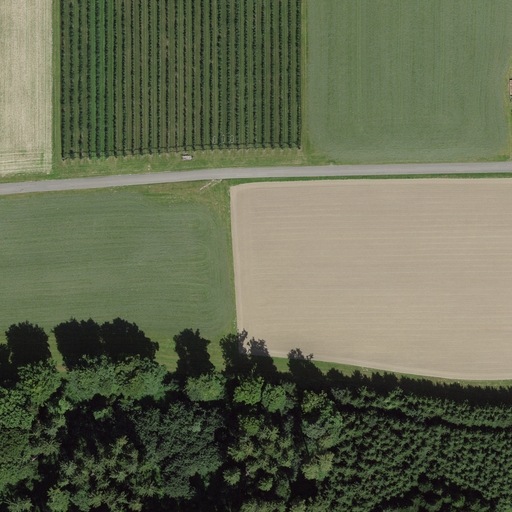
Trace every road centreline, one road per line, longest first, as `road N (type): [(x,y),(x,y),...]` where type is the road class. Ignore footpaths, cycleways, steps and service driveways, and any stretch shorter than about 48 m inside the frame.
road 1 (track): [(511,428),(388,411),(278,381),(0,388)]
road 2 (unclassified): [(511,167),(229,173),(0,190)]
